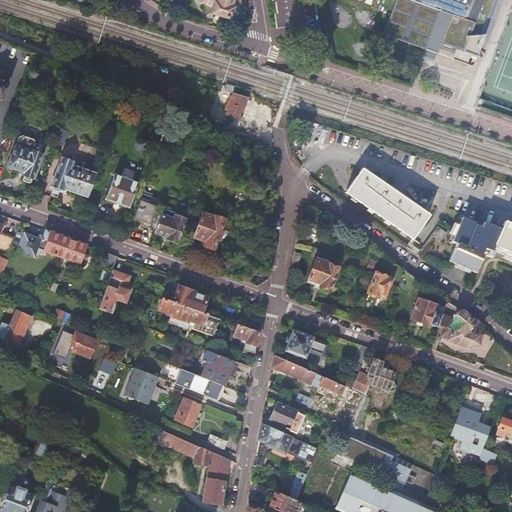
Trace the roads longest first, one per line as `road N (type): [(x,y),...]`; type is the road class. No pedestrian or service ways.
road 1 (residential): [(272,302),(0,201)]
road 2 (residential): [(511,340),(287,181)]
road 3 (residential): [(511,132),(260,52)]
road 4 (residential): [(511,391),(272,302)]
road 5 (residential): [(272,302),(231,511)]
road 6 (residential): [(127,0),(157,20),(260,52)]
road 7 (residential): [(287,181),(272,302)]
